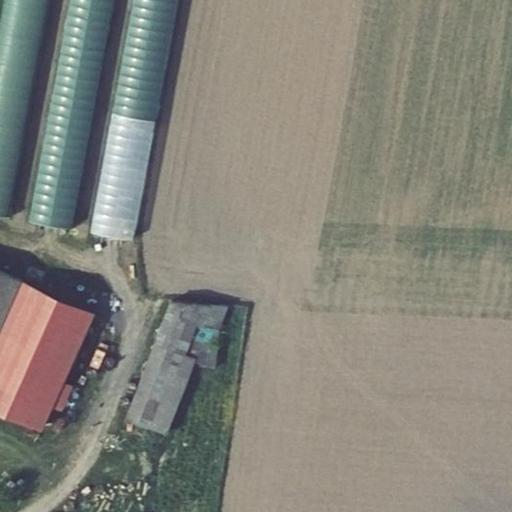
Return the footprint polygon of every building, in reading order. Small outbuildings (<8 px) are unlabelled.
[(5,0),(0,33),(0,209),(14,212),(50,0),(5,0)] [(70,0),(33,216),(76,223),(114,0),(70,0)] [(133,0),(98,229),(141,235),(177,0),(133,0)] [(90,299),(25,272),(0,331),(0,376),(48,397),(90,299)] [(231,310),(171,289),(127,415),(170,430),(194,359),(212,365),(231,310)]
